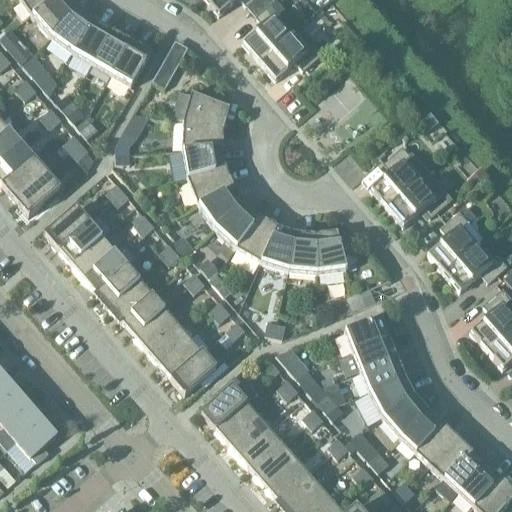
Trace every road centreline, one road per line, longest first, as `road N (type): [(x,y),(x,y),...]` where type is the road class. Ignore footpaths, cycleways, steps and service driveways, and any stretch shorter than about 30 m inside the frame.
road 1 (residential): [(511,445),(443,376),(405,278),(335,197),(294,200),(278,188),(265,172),(267,119),(201,48),(128,0)]
road 2 (residential): [(167,429),(0,236)]
road 3 (residential): [(0,309),(132,461)]
